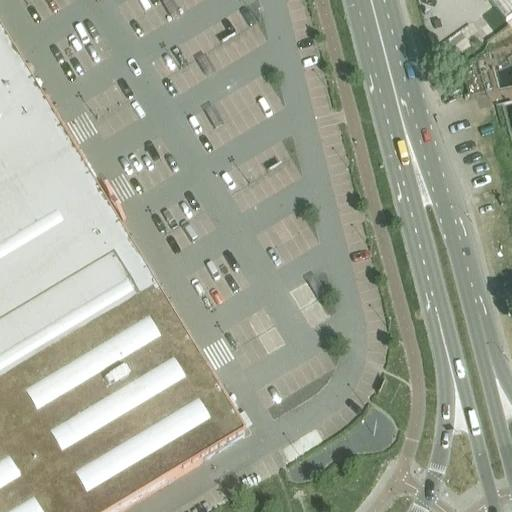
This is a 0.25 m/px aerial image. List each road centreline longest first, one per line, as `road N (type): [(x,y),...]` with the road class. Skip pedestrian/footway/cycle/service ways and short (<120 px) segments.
road 1 (tertiary): [(480,359),(390,0)]
road 2 (tertiary): [(363,0),(444,310)]
road 3 (tertiary): [(444,310),(492,511)]
road 4 (trunk): [(444,310),(444,434),(417,511)]
